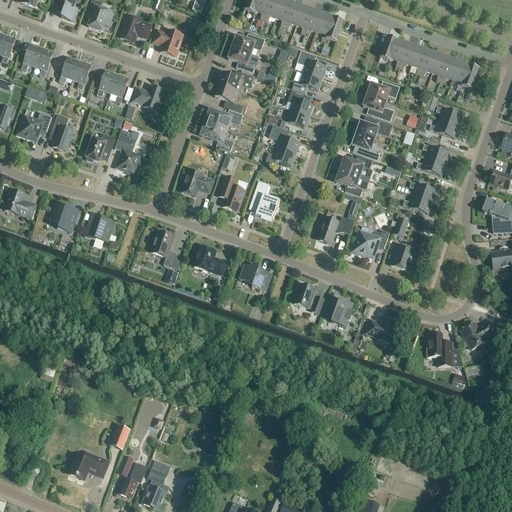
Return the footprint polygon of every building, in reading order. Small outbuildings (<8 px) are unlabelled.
[(19,0),(18,4),(35,11),(38,5),(40,0),(19,0)] [(73,10),(76,3),(69,1),(69,0),(53,0),(51,6),(59,9),(57,15),(62,17),(61,20),(72,24),(77,11),(73,10)] [(256,14),(260,0),(248,0),(245,13),(255,16),(256,14)] [(263,24),(271,0),(260,0),(256,14),(261,16),(260,22),(263,24)] [(276,21),(282,2),(276,0),(271,0),(263,24),(267,25),(270,19),(276,21)] [(160,13),(163,4),(155,1),(152,11),(160,13)] [(102,6),(92,2),(87,16),(92,18),(88,29),(101,34),(104,28),(109,29),(114,16),(100,11),(102,6)] [(284,31),(293,6),(282,2),(276,21),(282,23),(280,29),(284,31)] [(296,28),(303,9),(293,6),(284,31),(287,32),(290,26),(296,28)] [(304,38),(313,13),(303,9),(296,28),(302,30),(300,37),(304,38)] [(316,35),(323,16),(313,13),(304,38),(308,39),(311,33),(316,35)] [(325,45),(326,41),(333,20),(323,16),(316,35),(322,37),(321,44),(325,45)] [(147,41),(151,28),(141,25),(142,24),(127,18),(119,40),(134,45),(137,38),(147,41)] [(336,45),(343,24),(333,20),(326,41),(336,45)] [(166,36),(157,33),(153,46),(162,49),(160,54),(175,60),(183,38),(168,32),(166,36)] [(261,53),(265,42),(248,36),(246,42),(236,39),(232,50),(251,57),(253,51),(261,53)] [(9,61),(16,41),(4,37),(0,47),(0,57),(4,59),(2,65),(7,66),(9,61)] [(391,62),(398,43),(387,39),(380,60),(391,64),(391,62)] [(399,71),(408,46),(398,43),(391,62),(397,64),(395,70),(399,71)] [(35,70),(42,50),(30,46),(23,66),(21,71),(26,73),(28,67),(35,70)] [(411,69),(418,50),(408,46),(399,71),(402,73),(405,67),(411,69)] [(297,52),(291,49),(289,57),(295,59),(297,52)] [(47,74),(53,54),(42,50),(35,70),(41,72),(39,78),(44,80),(46,74),(47,74)] [(249,63),(251,57),(232,50),(228,61),(238,65),(236,71),(253,76),(257,65),(249,63)] [(419,78),(428,53),(418,50),(411,69),(417,71),(416,77),(419,78)] [(432,76),(438,57),(428,53),(419,78),(423,80),(426,74),(432,76)] [(327,70),(314,66),(316,59),(301,54),(297,66),(305,69),(303,75),(322,82),(327,70)] [(440,86),(448,60),(438,57),(432,76),(437,78),(436,84),(440,86)] [(73,83),(79,64),(68,59),(61,79),(59,85),(64,86),(66,81),(73,83)] [(452,83),(459,64),(448,60),(440,86),(443,87),(446,81),(452,83)] [(84,87),(91,68),(79,64),(73,83),(79,85),(77,91),(82,93),(84,87)] [(460,93),(461,89),(469,68),(459,64),(452,83),(458,85),(456,92),(460,93)] [(471,93),(479,71),(469,68),(461,89),(471,93)] [(110,96),(117,77),(105,73),(99,92),(97,98),(102,100),(104,94),(110,96)] [(277,79),(269,76),(268,78),(264,76),(265,75),(259,73),(257,80),(275,85),(277,79)] [(251,87),(254,80),(241,75),(238,82),(223,76),(218,88),(239,95),(241,89),(247,91),(248,86),(251,87)] [(322,82),(303,75),(299,87),(293,85),(291,92),(305,97),(307,90),(318,94),(322,82)] [(122,100),(129,81),(117,77),(110,96),(117,99),(115,104),(120,106),(122,100)] [(399,90),(383,84),(381,90),(371,86),(367,98),(386,104),(388,98),(396,101),(399,90)] [(56,97),(58,90),(50,88),(48,94),(56,97)] [(235,106),(239,95),(218,88),(214,99),(230,105),(228,112),(241,116),(243,109),(235,106)] [(157,114),(164,93),(151,89),(148,95),(137,91),(132,104),(144,108),(143,110),(157,114)] [(35,100),(38,94),(29,90),(26,97),(35,100)] [(313,108),(302,104),(304,98),(291,94),(287,104),(292,106),(290,113),(309,120),(313,108)] [(384,110),(386,104),(367,98),(363,109),(373,112),(371,118),(390,125),(394,114),(384,110)] [(433,113),(438,101),(427,98),(423,110),(433,113)] [(93,109),(95,103),(89,101),(87,107),(93,109)] [(0,131),(5,133),(10,121),(11,121),(14,113),(0,108),(0,131)] [(459,130),(463,118),(443,111),(437,109),(436,114),(441,116),(439,123),(459,130)] [(239,129),(243,118),(229,113),(227,119),(210,113),(205,126),(227,133),(230,125),(239,129)] [(305,131),(309,120),(290,113),(286,124),(305,131)] [(46,134),(51,120),(40,115),(37,123),(24,118),(17,137),(36,144),(41,132),(46,134)] [(65,154),(73,133),(65,130),(68,121),(57,117),(52,131),(58,133),(52,150),(65,154)] [(267,123),(274,126),(276,120),(269,118),(267,123)] [(415,131),(418,121),(410,118),(406,128),(415,131)] [(418,130),(423,131),(427,119),(422,118),(418,130)] [(388,140),(393,128),(375,122),(372,128),(358,123),(353,135),(374,142),(377,136),(388,140)] [(131,132),(133,126),(125,123),(123,130),(131,132)] [(454,142),(459,130),(439,123),(437,130),(431,127),(429,133),(435,135),(454,142)] [(224,141),(227,133),(205,126),(201,138),(218,144),(216,150),(230,155),(234,144),(224,141)] [(289,134),(273,129),(269,139),(279,143),(276,150),(296,157),(300,146),(287,141),(289,134)] [(423,138),(425,132),(418,129),(416,135),(423,138)] [(132,155),(136,143),(131,141),(132,136),(121,132),(114,151),(122,154),(116,171),(128,175),(128,176),(135,179),(138,171),(137,171),(141,159),(132,155)] [(372,149),(374,142),(353,135),(349,147),(364,152),(361,159),(377,165),(381,152),(372,149)] [(511,138),(506,136),(502,150),(505,152),(511,154),(511,138)] [(101,143),(93,140),(90,147),(88,146),(86,153),(88,154),(86,160),(87,160),(86,163),(93,165),(94,163),(99,165),(103,153),(109,156),(114,142),(103,138),(101,143)] [(420,146),(422,140),(415,138),(413,144),(420,146)] [(449,156),(430,149),(424,147),(422,152),(428,154),(426,161),(445,167),(449,156)] [(292,169),(296,157),(276,150),(274,157),(268,156),(265,166),(277,170),(279,164),(292,169)] [(231,173),(234,164),(233,163),(235,158),(227,155),(222,170),(231,173)] [(369,172),(372,164),(357,158),(355,165),(344,161),(342,167),(340,167),(340,172),(341,172),(340,173),(368,183),(372,173),(369,172)] [(441,179),(445,167),(426,161),(424,167),(418,165),(416,170),(422,172),(441,179)] [(392,162),(390,169),(395,171),(400,172),(402,166),(392,162)] [(511,171),(511,172),(509,178),(494,173),(489,186),(507,192),(511,183),(511,171)] [(203,177),(189,172),(181,195),(195,200),(198,192),(209,196),(214,183),(202,179),(203,177)] [(365,193),(368,183),(340,173),(340,174),(339,174),(336,178),(338,179),(336,185),(346,188),(344,194),(360,199),(362,192),(365,193)] [(235,190),(238,184),(225,179),(218,199),(225,202),(222,209),(238,215),(245,194),(235,190)] [(272,227),(280,203),(263,197),(267,188),(268,188),(269,188),(258,184),(249,212),(256,215),(254,220),(272,227)] [(432,205),(436,193),(417,187),(411,185),(409,190),(415,192),(413,198),(432,205)] [(22,204),(25,197),(11,193),(4,212),(18,217),(30,221),(35,208),(22,204)] [(355,219),(361,202),(344,196),(343,199),(353,203),(348,216),(355,219)] [(428,217),(432,205),(413,198),(410,205),(404,203),(403,208),(409,210),(408,210),(428,217)] [(511,217),(510,216),(511,212),(511,209),(487,201),(482,215),(489,217),(489,218),(491,219),(492,217),(497,217),(496,227),(493,227),(493,236),(511,235),(511,217)] [(71,236),(79,213),(70,210),(69,212),(56,207),(50,222),(59,225),(57,231),(71,236)] [(108,246),(115,226),(100,221),(101,219),(92,216),(84,239),(95,243),(94,246),(102,249),(103,244),(108,246)] [(339,225),(324,219),(321,227),(323,228),(318,242),(330,246),(335,232),(344,235),(350,237),(354,224),(348,222),(341,219),(339,225)] [(403,240),(408,224),(399,221),(393,236),(403,240)] [(355,245),(351,255),(361,258),(362,257),(372,260),(376,248),(384,251),(389,236),(381,233),(380,236),(375,234),(363,230),(361,235),(360,235),(356,245),(355,245)] [(169,253),(174,239),(158,234),(151,255),(166,260),(163,268),(171,270),(176,256),(169,253)] [(414,253),(398,248),(391,269),(407,274),(414,253)] [(214,260),(216,254),(201,249),(193,269),(209,275),(209,274),(222,278),(226,265),(214,260)] [(511,269),(511,252),(491,256),(494,273),(511,269)] [(265,294),(271,277),(258,272),(259,269),(252,267),(251,269),(245,267),(239,282),(253,287),(252,290),(265,294)] [(318,317),(324,302),(313,298),(315,292),(301,287),(294,306),(308,311),(312,312),(311,314),(318,317)] [(344,329),(347,322),(349,323),(352,315),(350,314),(352,307),(339,303),(330,299),(324,316),(333,320),(331,325),(344,329)] [(390,347),(397,326),(384,321),(381,327),(370,323),(365,337),(377,341),(376,342),(390,347)] [(506,344),(511,327),(499,323),(497,327),(504,330),(502,336),(501,336),(499,341),(506,344)] [(484,343),(496,336),(489,324),(477,331),(474,325),(460,333),(471,353),(485,344),(484,343)] [(462,369),(457,349),(442,350),(442,337),(428,337),(428,350),(426,350),(426,360),(438,360),(438,369),(438,370),(462,369)] [(397,356),(401,345),(399,344),(395,343),(391,355),(395,356),(397,356)] [(47,362),(41,380),(51,383),(57,366),(47,362)] [(466,383),(463,382),(464,379),(455,376),(451,386),(463,391),(466,383)] [(148,405),(156,402),(154,396),(146,399),(148,405)] [(154,428),(158,430),(159,430),(160,430),(162,423),(162,422),(157,420),(156,420),(156,421),(153,427),(153,428),(154,428)] [(123,453),(131,432),(118,427),(110,447),(123,453)] [(73,468),(69,476),(84,482),(87,474),(103,480),(109,464),(86,455),(84,461),(75,458),(72,468),(73,468)] [(208,467),(215,469),(217,460),(205,457),(203,463),(209,464),(208,467)] [(120,470),(117,477),(124,480),(127,473),(132,462),(124,459),(120,470)] [(170,469),(155,463),(152,471),(167,477),(170,469)] [(146,471),(146,469),(137,466),(136,467),(130,480),(132,480),(131,483),(126,481),(125,483),(124,484),(123,486),(124,487),(120,496),(130,501),(133,493),(134,493),(138,484),(141,485),(146,471)] [(160,493),(167,477),(152,471),(148,481),(152,483),(149,488),(142,506),(156,511),(159,511),(166,495),(160,493)] [(255,494),(260,479),(253,476),(247,491),(255,494)] [(367,493),(371,483),(363,480),(359,490),(367,493)] [(277,511),(281,504),(273,500),(267,511),(277,511)] [(377,511),(379,507),(361,500),(357,511),(377,511)]
